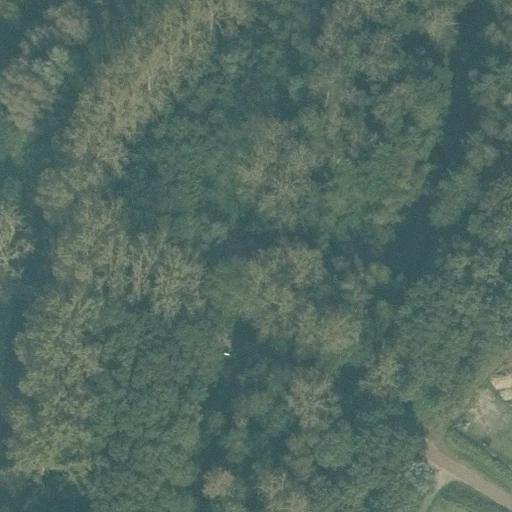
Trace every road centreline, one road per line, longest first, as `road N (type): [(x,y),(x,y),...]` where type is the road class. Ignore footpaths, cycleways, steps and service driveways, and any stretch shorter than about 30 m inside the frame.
road 1 (unclassified): [(511,504),(280,360),(0,287)]
road 2 (track): [(57,300),(83,157),(104,113),(230,0)]
road 3 (track): [(57,300),(32,511)]
road 4 (track): [(511,278),(407,441)]
